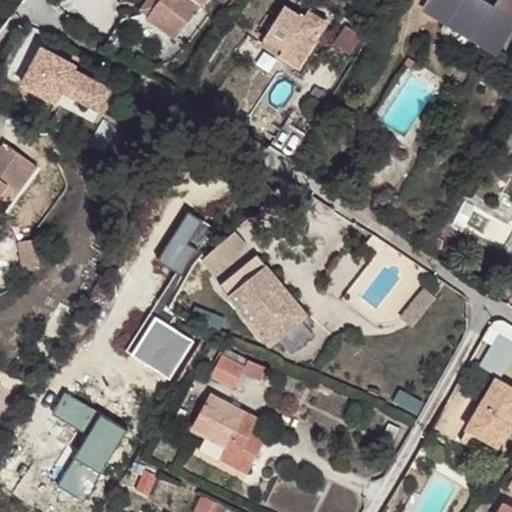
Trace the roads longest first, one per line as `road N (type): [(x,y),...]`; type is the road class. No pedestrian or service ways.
road 1 (residential): [(239,137),(489,304)]
road 2 (residential): [(489,304),(372,511)]
